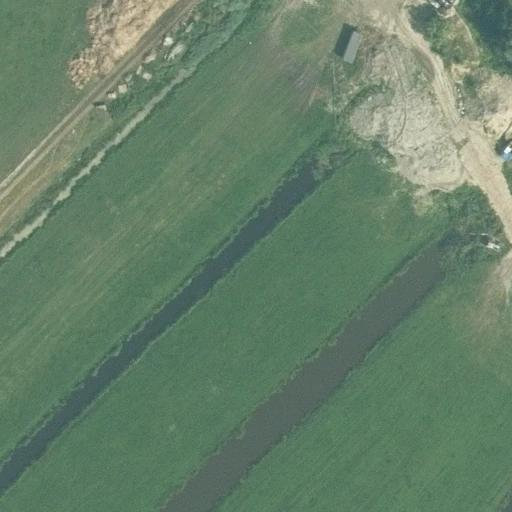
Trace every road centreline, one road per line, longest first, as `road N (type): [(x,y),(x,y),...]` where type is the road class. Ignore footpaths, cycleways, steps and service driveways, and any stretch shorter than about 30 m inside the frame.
road 1 (track): [(0,204),(203,0)]
road 2 (track): [(376,0),(511,173)]
